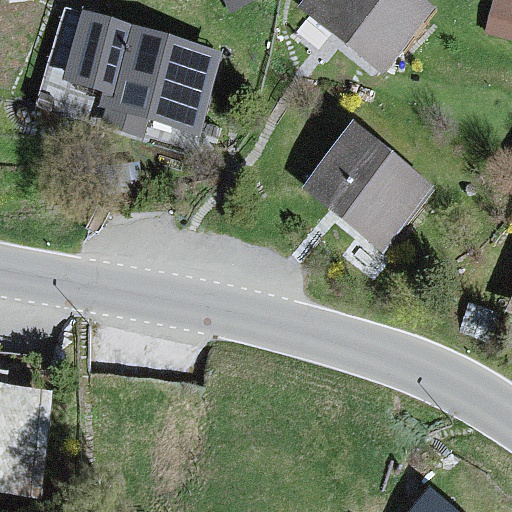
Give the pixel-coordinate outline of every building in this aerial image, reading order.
[(416,0),(317,0),(308,11),(390,81),(441,21),(416,0)] [(511,9),(498,4),(482,47),(511,58),(511,9)] [(233,67),(94,28),(73,102),(212,141),(233,67)] [(368,128),(313,191),(392,259),(447,197),(368,128)] [(20,384),(0,381),(0,500),(51,509),(69,407),(18,401),(20,384)]
